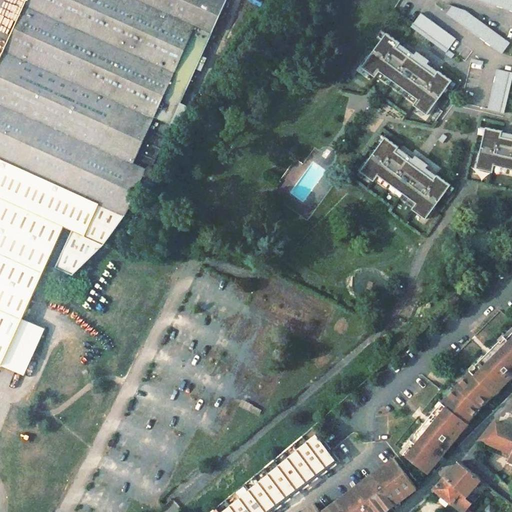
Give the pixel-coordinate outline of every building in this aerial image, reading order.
[(20,0),(0,48),(0,363),(21,315),(61,221),(68,224),(62,237),(51,262),(52,262),(72,270),(123,210),(143,165),(148,167),(168,122),(149,113),(190,21),(209,29),(221,0),(20,0)] [(511,0),(481,0),(511,10),(511,0)] [(510,42),(454,2),(446,13),(502,53),(510,42)] [(446,52),(457,38),(421,12),(411,26),(446,52)] [(209,29),(190,21),(149,113),(168,122),(209,29)] [(449,80),(385,31),(363,64),(428,114),(449,80)] [(511,70),(497,67),(487,109),(504,112),(511,77),(511,70)] [(511,131),(486,125),(477,165),(511,174),(511,131)] [(451,183),(385,136),(362,171),(425,216),(451,183)] [(288,192),(320,152),(315,148),(303,162),(295,160),(276,184),(288,192)] [(93,290),(100,293),(107,278),(100,275),(93,290)] [(108,297),(114,282),(108,279),(101,294),(108,297)] [(21,315),(0,363),(21,372),(42,325),(21,315)] [(511,336),(503,345),(501,342),(490,352),(492,353),(487,358),(485,357),(475,367),(477,369),(472,374),(473,375),(469,379),(467,377),(456,387),(447,398),(449,400),(444,405),(443,405),(439,409),(437,407),(428,418),(429,419),(424,425),(423,424),(414,434),(416,436),(411,441),(412,442),(403,453),(425,471),(434,460),(438,455),(440,457),(463,429),(461,427),(466,423),(464,422),(468,417),(470,419),(479,409),(488,400),(486,398),(492,393),(492,394),(497,390),(498,392),(511,379),(511,336)] [(246,402),(244,406),(259,413),(261,409),(246,402)] [(511,419),(502,415),(495,419),(480,438),(511,451),(511,419)] [(269,511),(299,490),(313,479),(340,459),(321,436),(314,427),(311,423),(282,447),(212,506),(205,511),(269,511)] [(413,487),(391,458),(319,511),(318,511),(380,511),(406,493),(413,487)] [(466,496),(481,478),(460,461),(434,487),(463,511),(467,511),(470,509),(468,508),(473,502),(466,496)] [(318,511),(319,511),(312,502),(298,511),(318,511)]
